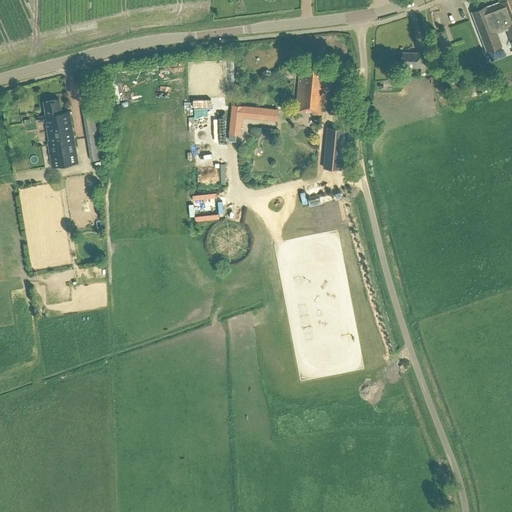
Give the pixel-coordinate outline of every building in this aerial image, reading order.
[(511,0),(499,0),(500,1),(488,6),(487,4),(472,10),(488,51),(502,45),(497,33),(508,29),(511,39),(511,0)] [(446,31),(437,34),(442,47),(451,44),(446,31)] [(429,73),(430,57),(422,57),(422,53),(403,52),(403,65),(412,65),(412,67),(421,67),(421,72),(429,73)] [(322,114),(326,79),(321,78),(323,59),(306,57),(305,70),(301,69),(297,111),(322,114)] [(62,111),(60,98),(46,100),(48,114),(45,114),(45,116),(39,117),(40,121),(46,120),(53,167),(79,163),(71,110),(62,111)] [(233,105),(230,133),(239,134),(241,116),(276,119),(277,110),(233,105)] [(91,160),(101,158),(92,107),(82,108),(91,160)] [(341,168),(344,129),(328,128),(325,167),(341,168)] [(200,177),(204,177),(204,186),(214,186),(214,169),(200,169),(200,177)]
